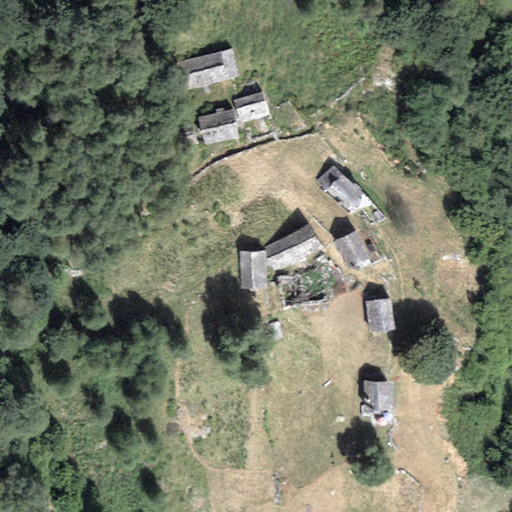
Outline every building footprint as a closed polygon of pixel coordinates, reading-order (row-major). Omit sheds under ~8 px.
[(238,77),(231,50),(177,63),(184,91),(238,77)] [(270,114),(263,92),(233,101),(241,123),(270,114)] [(233,110),(197,118),(203,146),(239,138),(233,110)] [(194,124),(178,127),(180,140),(196,137),(194,124)] [(317,181),(348,210),(363,194),(332,165),(317,181)] [(322,248),(307,225),(263,248),(275,271),(322,248)] [(370,258),(357,230),(335,242),(348,270),(370,258)] [(264,251),(238,252),(240,289),(266,288),(264,251)] [(391,298),(365,301),(369,333),(394,329),(391,298)] [(278,322),(258,327),(263,345),(283,339),(278,322)] [(392,382),(363,382),(363,414),(392,414),(392,382)]
